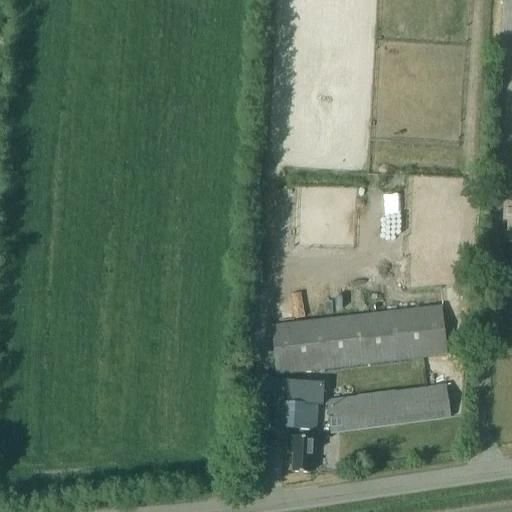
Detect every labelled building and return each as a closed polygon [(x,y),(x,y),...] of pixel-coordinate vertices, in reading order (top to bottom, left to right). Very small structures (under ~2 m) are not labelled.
[(316,222),(316,184),(294,184),(293,206),(272,206),(272,222),(316,222)] [(327,292),(289,292),(289,304),(327,303),(327,292)] [(270,327),(275,375),(446,354),(441,306),(270,327)] [(274,403),(317,405),(322,405),(323,383),(265,380),(264,402),(274,403)] [(330,434),(450,419),(446,384),(356,396),(326,400),(330,434)] [(315,430),(317,405),(274,403),(272,427),(300,429),(299,437),(288,436),(287,454),(292,454),(291,472),(309,473),(309,465),(314,465),(315,438),(312,438),(313,430),(315,430)]
